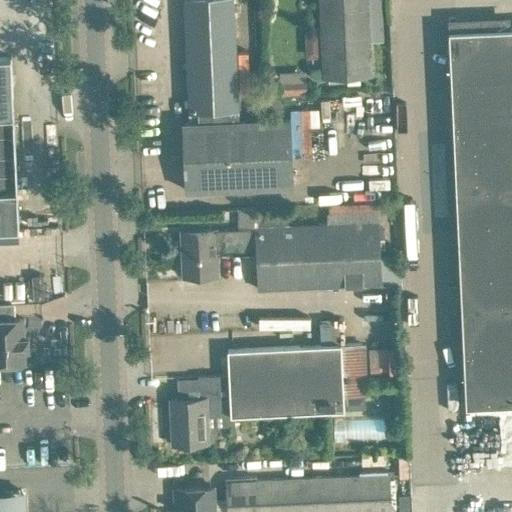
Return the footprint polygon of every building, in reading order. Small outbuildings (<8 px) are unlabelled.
[(260,127),(259,118),(239,119),(233,0),(185,0),(190,109),(198,109),(199,121),(184,121),(184,130),(260,127)] [(320,0),(323,72),(371,70),(369,7),(383,7),(382,0),(320,0)] [(511,402),(511,26),(449,30),(467,405),(511,402)] [(0,228),(19,228),(12,55),(0,55),(0,228)] [(282,94),(306,92),(305,70),(281,71),(282,94)] [(187,189),(293,185),(290,117),(259,118),(260,127),(184,130),(187,189)] [(288,225),(182,230),(184,274),(218,272),(217,253),(258,251),(259,288),(376,283),(383,283),(379,201),(329,203),(330,211),(327,212),(328,223),(288,225)] [(30,348),(29,336),(25,336),(24,317),(0,317),(0,362),(26,362),(25,348),(30,348)] [(366,344),(228,348),(229,373),(231,412),(232,427),(235,427),(234,412),(346,408),(345,396),(368,394),(366,344)] [(401,345),(369,347),(371,371),(402,369),(401,345)] [(200,396),(171,398),(173,442),(209,440),(207,414),(226,413),(226,427),(232,427),(231,412),(229,373),(199,374),(200,396)] [(180,511),(391,511),(389,469),(359,471),(360,474),(257,478),(256,475),(229,477),(226,480),(227,501),(214,501),(214,486),(175,488),(176,505),(180,505),(180,511)] [(22,511),(21,489),(0,490),(0,511),(22,511)] [(411,493),(399,493),(400,509),(412,508),(411,493)]
